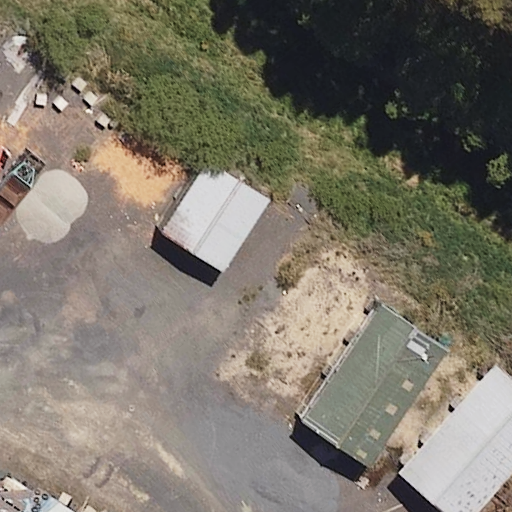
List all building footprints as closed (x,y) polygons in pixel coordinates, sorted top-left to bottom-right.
[(0,102),(42,41),(0,12),(0,102)] [(127,89),(57,46),(7,127),(77,170),(127,89)] [(179,149),(127,118),(79,197),(131,228),(179,149)] [(223,276),(268,197),(208,163),(163,242),(223,276)] [(102,233),(35,175),(0,215),(0,289),(30,316),(102,233)] [(368,467),(444,347),(374,304),(299,424),(368,467)] [(439,511),(482,511),(511,478),(511,376),(499,365),(401,478),(439,511)] [(0,511),(65,511),(0,467),(0,511)]
